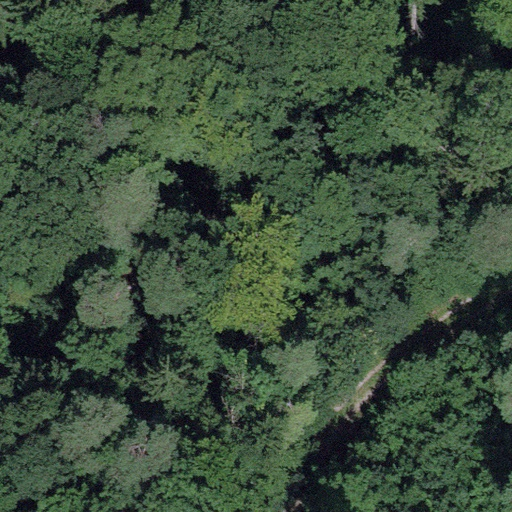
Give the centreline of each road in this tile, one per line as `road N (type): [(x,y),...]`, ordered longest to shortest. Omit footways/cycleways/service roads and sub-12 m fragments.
road 1 (track): [(0,435),(285,173),(455,121),(511,86)]
road 2 (track): [(511,220),(423,331),(336,511)]
